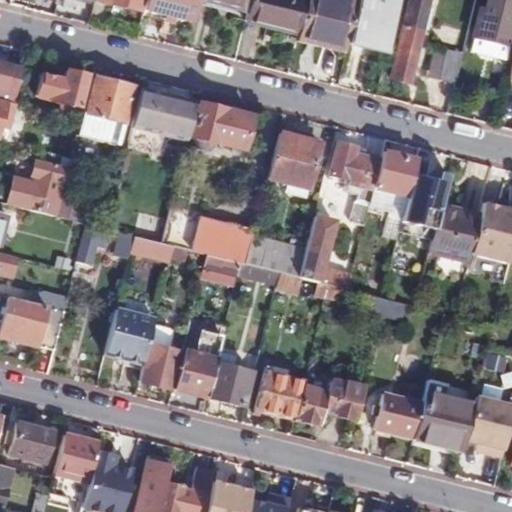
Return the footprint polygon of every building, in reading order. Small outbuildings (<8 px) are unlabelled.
[(94,0),(135,10),(136,0),(94,0)] [(140,0),(137,13),(186,25),(191,3),(191,0),(140,0)] [(191,0),(191,3),(241,15),(245,0),(191,0)] [(245,0),(241,15),(239,22),(292,35),(300,0),(245,0)] [(344,40),(353,3),(340,0),(300,0),(292,35),(292,36),(341,49),(344,40)] [(353,0),(353,3),(344,40),(383,49),(395,0),(353,0)] [(405,84),(425,0),(405,0),(386,80),(405,84)] [(491,44),(503,47),(504,47),(511,12),(511,0),(485,0),(482,13),(472,11),(471,15),(474,15),(469,38),(482,42),(482,45),(490,47),(491,44)] [(292,36),(290,44),(339,57),(341,49),(292,36)] [(482,42),(469,38),(465,53),(500,61),(503,47),(491,44),(490,47),(482,45),(482,42)] [(450,86),(458,55),(431,49),(424,79),(450,86)] [(0,102),(9,105),(18,70),(0,65),(0,102)] [(50,87),(46,102),(74,109),(82,77),(62,72),(60,81),(58,89),(50,87)] [(50,87),(52,78),(35,74),(29,98),(46,102),(50,87)] [(58,89),(60,81),(52,78),(50,87),(58,89)] [(77,121),(72,139),(114,149),(129,91),(90,81),(81,117),(78,116),(77,121)] [(182,103),(136,92),(126,132),(172,143),(182,103)] [(0,122),(4,123),(9,105),(0,102),(0,122)] [(199,144),(224,150),(232,116),(193,107),(185,140),(189,141),(186,150),(197,153),(199,144)] [(246,119),(232,116),(224,150),(238,154),(246,119)] [(314,147),(274,137),(263,181),(284,186),(303,191),(314,147)] [(330,180),(342,183),(359,187),(355,203),(349,202),(343,224),(360,228),(365,207),(377,160),(366,157),(364,168),(348,164),(350,154),(351,152),(334,147),(326,179),(330,180)] [(364,168),(366,157),(350,154),(348,164),(364,168)] [(378,156),(377,160),(365,207),(386,212),(379,237),(393,240),(404,196),(409,172),(411,164),(378,156)] [(52,218),(55,210),(65,170),(32,161),(19,210),(52,218)] [(426,176),(409,172),(404,196),(419,200),(426,176)] [(301,200),(303,191),(284,186),(282,196),(301,200)] [(511,213),(479,205),(474,224),(465,261),(472,262),(503,270),(506,258),(511,233),(511,213)] [(55,210),(52,218),(72,224),(74,215),(55,210)] [(139,237),(138,240),(154,245),(158,230),(142,225),(144,220),(111,212),(107,230),(139,237)] [(166,213),(164,241),(188,242),(190,214),(166,213)] [(474,224),(435,215),(426,251),(425,253),(464,263),(465,261),(474,224)] [(0,250),(8,219),(0,216),(0,250)] [(196,219),(188,253),(198,256),(207,221),(196,219)] [(330,225),(310,219),(298,265),(294,280),(308,283),(323,287),(337,290),(343,292),(347,277),(318,270),(330,225)] [(200,256),(201,257),(235,265),(236,265),(242,267),(245,252),(250,232),(207,221),(198,256),(200,256)] [(94,232),(83,229),(75,262),(87,265),(91,246),(99,247),(102,237),(94,234),(94,232)] [(126,246),(124,254),(163,264),(164,262),(167,248),(161,246),(157,245),(154,245),(138,240),(134,239),(128,238),(126,246)] [(124,254),(126,246),(113,243),(110,256),(123,259),(124,254)] [(167,248),(164,262),(198,270),(201,257),(200,256),(198,256),(188,253),(167,248)] [(416,288),(425,253),(426,251),(411,248),(406,269),(390,265),(386,281),(416,288)] [(244,267),(245,267),(274,275),(294,280),(298,265),(245,252),(242,267),(244,267)] [(201,257),(198,270),(231,278),(235,265),(201,257)] [(231,278),(241,281),(245,267),(244,267),(242,267),(236,265),(235,265),(231,278)] [(245,267),(241,281),(271,288),(274,275),(245,267)] [(274,275),(271,288),(289,293),(288,295),(309,300),(309,298),(320,300),(323,287),(308,283),(294,280),(274,275)] [(323,287),(320,300),(333,304),(337,290),(323,287)] [(353,313),(376,319),(381,301),(378,300),(357,295),(353,313)] [(59,311),(4,297),(0,313),(0,339),(49,352),(58,317),(59,311)] [(376,319),(397,324),(401,306),(381,301),(376,319)] [(110,312),(99,353),(138,363),(142,348),(147,327),(149,321),(110,312)] [(162,331),(147,327),(142,348),(161,352),(165,337),(162,331)] [(132,384),(167,393),(176,357),(161,352),(142,348),(138,363),(132,384)] [(201,401),(211,360),(178,352),(176,357),(167,393),(201,401)] [(212,356),(211,360),(201,401),(234,409),(242,374),(233,372),(234,367),(226,365),(225,370),(217,368),(219,358),(212,356)] [(260,370),(258,378),(297,388),(299,379),(260,370)] [(249,413),(288,423),(296,391),(297,388),(258,378),(249,413)] [(326,417),(334,385),(324,383),(320,397),(296,391),(288,423),(314,429),(318,415),(326,417)] [(349,422),(357,391),(334,385),(326,417),(349,422)] [(416,406),(407,441),(456,453),(459,441),(468,407),(419,395),(416,406)] [(407,441),(416,406),(378,396),(375,410),(368,408),(362,430),(407,441)] [(468,407),(459,441),(472,445),(482,447),(480,454),(497,458),(510,407),(470,397),(468,407)] [(46,432),(13,424),(5,456),(38,465),(46,432)] [(58,436),(48,477),(43,498),(39,511),(53,511),(63,477),(83,482),(91,452),(93,445),(58,436)] [(482,447),(472,445),(470,452),(480,454),(482,447)] [(107,456),(91,452),(83,482),(77,509),(89,511),(116,511),(126,471),(112,468),(104,465),(107,456)] [(115,458),(107,456),(104,465),(112,468),(115,458)] [(152,511),(160,485),(165,463),(143,457),(139,471),(144,472),(138,497),(133,496),(128,511),(152,511)] [(13,469),(0,466),(0,508),(3,509),(13,469)] [(139,471),(133,496),(138,497),(144,472),(139,471)] [(160,485),(152,511),(199,511),(206,483),(208,476),(192,472),(187,492),(160,485)] [(245,493),(206,483),(199,511),(240,511),(243,501),(245,493)] [(32,495),(27,511),(39,511),(43,498),(32,495)] [(262,495),(259,504),(266,506),(268,496),(262,495)] [(259,504),(243,501),(240,511),(281,511),(284,501),(268,496),(266,506),(259,504)]
